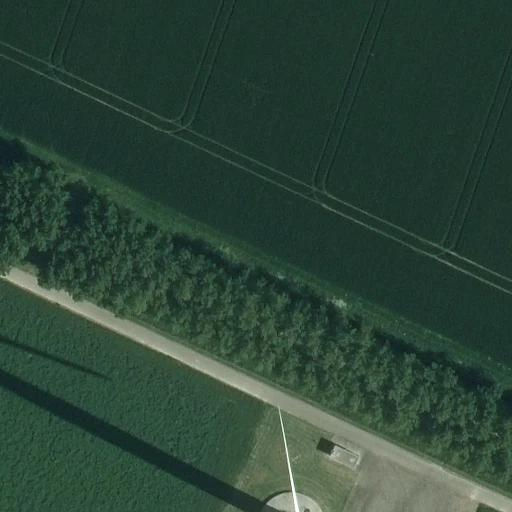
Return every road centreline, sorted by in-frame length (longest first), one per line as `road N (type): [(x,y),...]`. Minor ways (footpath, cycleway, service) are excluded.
road 1 (unclassified): [(511,437),(0,196)]
road 2 (track): [(0,136),(511,376)]
